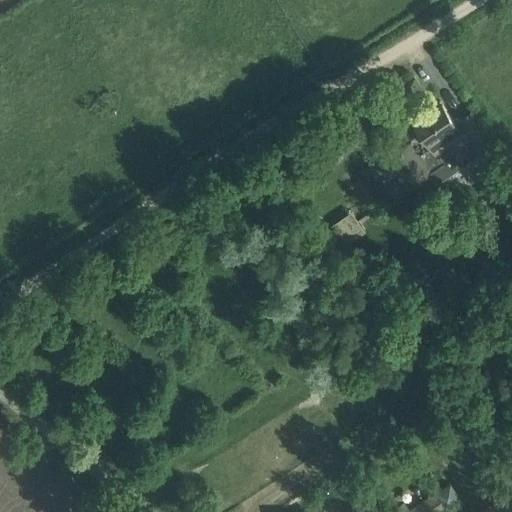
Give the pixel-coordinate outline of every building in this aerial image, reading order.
[(423,134),(411,142),(424,162),(432,172),(437,180),(463,163),(480,152),(480,151),(494,171),(510,196),(511,194),(511,170),(506,163),(493,143),(472,111),(456,122),(443,103),(415,122),(423,134)] [(400,169),(412,185),(432,172),(411,142),(379,164),(388,177),(400,169)] [(348,213),(332,224),(345,244),(361,233),(348,213)] [(450,252),(447,249),(437,257),(439,261),(433,266),(440,274),(447,268),(452,274),(469,260),(458,245),(450,252)] [(511,511),(511,499),(506,491),(473,511),(511,511)] [(408,511),(439,511),(446,507),(436,492),(416,507),(408,511)]
